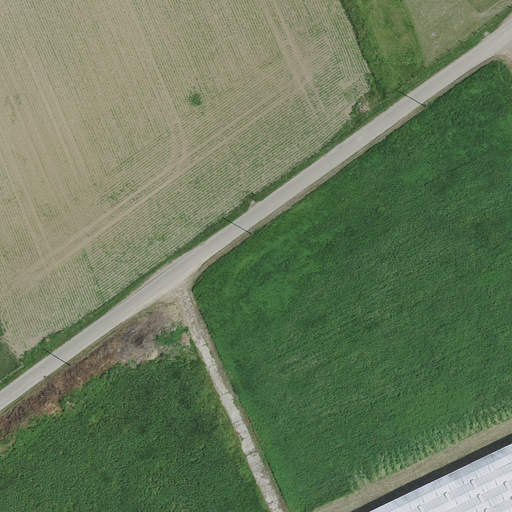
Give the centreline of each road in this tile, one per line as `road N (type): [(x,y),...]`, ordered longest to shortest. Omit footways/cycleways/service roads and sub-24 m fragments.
road 1 (unclassified): [(511,29),(0,402)]
road 2 (track): [(172,275),(278,511)]
